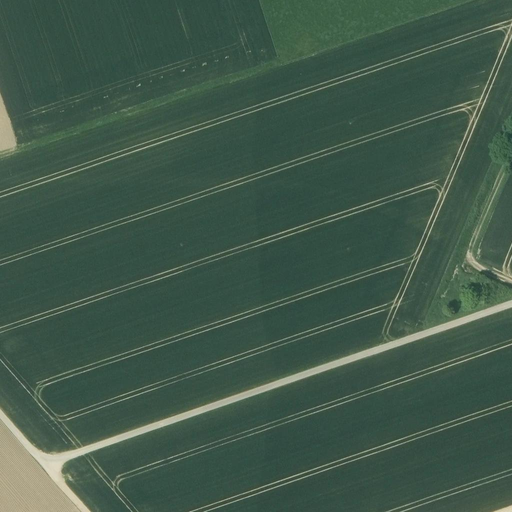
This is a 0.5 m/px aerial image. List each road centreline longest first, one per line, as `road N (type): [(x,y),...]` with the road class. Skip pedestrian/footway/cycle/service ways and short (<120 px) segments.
road 1 (unclassified): [(0,414),(44,465),(511,305)]
road 2 (track): [(511,280),(466,257),(511,147)]
